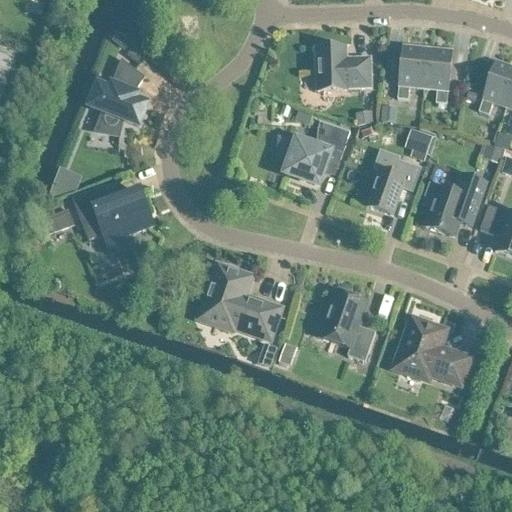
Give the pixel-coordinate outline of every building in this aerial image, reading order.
[(423,94),(428,53),(403,50),(399,91),(399,92),(398,104),(408,105),(410,93),(423,94)] [(371,92),(370,63),(346,64),(346,51),(316,52),(318,96),(347,96),(347,93),(371,92)] [(448,97),(453,56),(428,53),(423,94),(437,95),(436,108),(447,109),(448,97)] [(139,131),(147,109),(132,103),(133,102),(134,98),(139,91),(141,88),(146,82),(145,81),(144,81),(121,64),(109,94),(98,90),(90,111),(104,117),(97,136),(120,136),(120,140),(119,144),(119,148),(118,151),(118,155),(120,155),(120,148),(120,144),(121,140),(121,136),(122,132),(123,129),(124,125),(139,131)] [(506,113),(511,95),(511,71),(496,66),(483,105),(479,116),(489,120),(493,108),(506,113)] [(475,105),(476,98),(469,97),(467,103),(475,105)] [(394,127),(396,112),(383,110),(382,126),(394,127)] [(298,114),(295,124),(308,129),(311,119),(298,114)] [(377,127),(375,115),(356,118),(357,130),(377,127)] [(286,178),(318,190),(325,169),(337,173),(345,150),(350,137),(319,126),(319,127),(320,128),(318,134),(317,150),(316,153),(308,150),(309,147),(309,142),(279,140),(277,163),(288,164),(288,165),(290,165),(286,178)] [(376,140),(375,133),(362,135),(362,142),(376,140)] [(429,160),(437,139),(419,133),(418,136),(411,134),(405,152),(412,155),(410,161),(424,166),(426,159),(429,160)] [(499,168),(503,154),(487,149),(483,163),(499,168)] [(380,174),(367,211),(392,220),(402,193),(413,197),(421,174),(398,166),(399,162),(380,155),(373,172),(380,174)] [(511,181),(511,162),(508,162),(502,178),(511,181)] [(430,189),(423,209),(424,210),(424,209),(432,212),(425,232),(454,242),(459,226),(471,230),(475,218),(486,188),(472,183),(470,187),(462,184),(457,198),(430,189)] [(153,230),(141,196),(113,207),(106,190),(73,203),(90,248),(91,248),(89,244),(103,239),(110,257),(131,249),(127,240),(153,230)] [(508,217),(489,211),(480,235),(499,242),(494,256),(511,262),(511,216),(509,215),(508,217)] [(70,213),(43,224),(49,238),(76,227),(70,213)] [(250,282),(218,271),(206,306),(203,305),(198,319),(201,320),(200,323),(232,335),(233,331),(269,344),(280,314),(244,301),(250,282)] [(359,331),(367,307),(335,296),(319,342),(350,353),(347,361),(365,367),(376,337),(359,331)] [(443,354),(441,355),(438,348),(440,347),(444,336),(413,325),(396,373),(427,384),(429,379),(461,390),(470,364),(443,354)] [(264,348),(262,355),(274,360),(277,353),(264,348)] [(291,371),(297,352),(285,348),(279,367),(291,371)]
